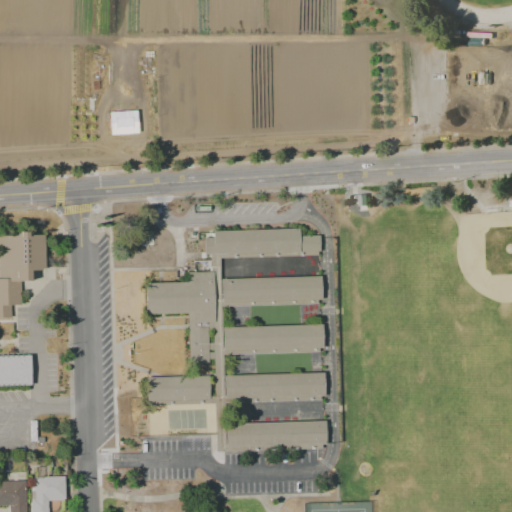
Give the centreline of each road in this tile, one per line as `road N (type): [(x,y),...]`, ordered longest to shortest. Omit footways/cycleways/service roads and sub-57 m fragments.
road 1 (tertiary): [(0,194),(511,164)]
road 2 (residential): [(77,189),(90,511)]
